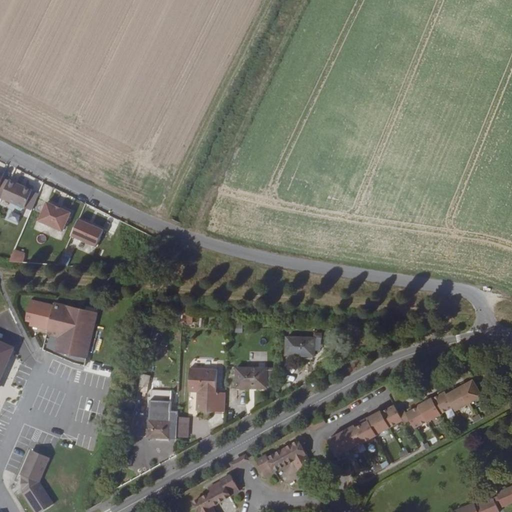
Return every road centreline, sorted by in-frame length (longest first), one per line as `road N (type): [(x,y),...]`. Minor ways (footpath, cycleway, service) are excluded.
road 1 (residential): [(0,145),(251,256),(468,288),(489,308),(490,339)]
road 2 (tertiary): [(490,339),(372,365),(117,511)]
